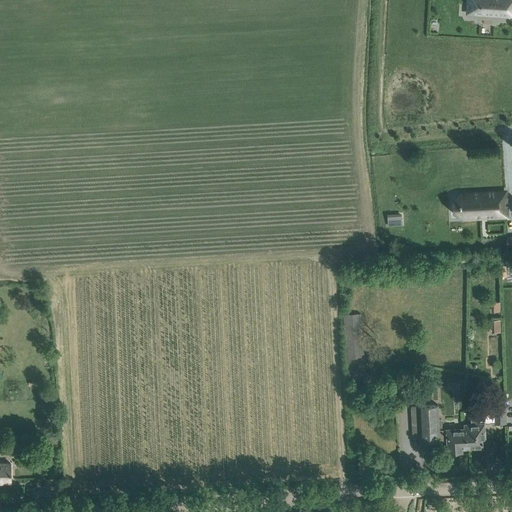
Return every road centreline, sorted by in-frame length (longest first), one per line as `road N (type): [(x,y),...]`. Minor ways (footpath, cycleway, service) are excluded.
road 1 (residential): [(400,490),(130,510)]
road 2 (unknown): [(345,493),(332,298),(342,263)]
